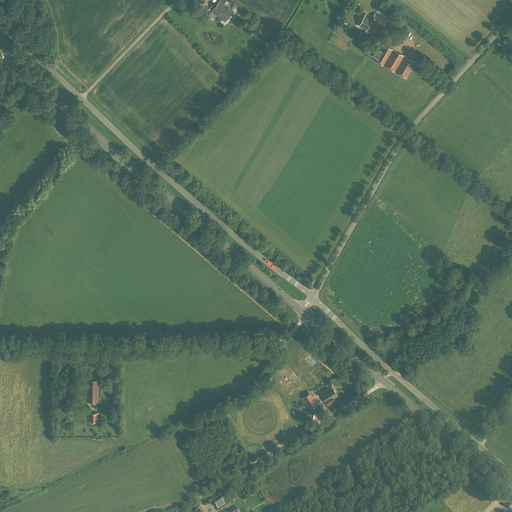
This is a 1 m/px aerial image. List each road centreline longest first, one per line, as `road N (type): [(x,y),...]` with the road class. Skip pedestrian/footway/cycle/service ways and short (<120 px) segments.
road 1 (unclassified): [(312,296),(178,188),(0,25)]
road 2 (primary): [(301,311),(0,54)]
road 3 (unclassified): [(312,296),(412,126),(511,18)]
road 4 (track): [(306,315),(275,340),(0,344)]
road 5 (track): [(153,511),(208,493),(383,380)]
road 6 (primary): [(511,491),(383,380)]
road 7 (unclassified): [(511,473),(391,371)]
